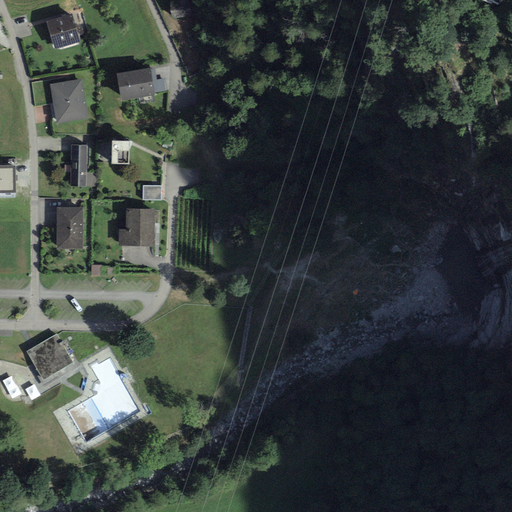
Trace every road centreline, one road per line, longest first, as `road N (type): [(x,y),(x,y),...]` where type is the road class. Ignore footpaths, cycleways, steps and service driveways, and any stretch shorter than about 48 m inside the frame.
road 1 (track): [(0,486),(173,435),(254,363),(302,263),(335,240),(375,232)]
road 2 (residential): [(0,4),(29,111),(35,323)]
road 3 (residential): [(35,323),(116,321),(153,307),(167,270),(173,172)]
road 4 (track): [(302,263),(265,258),(185,277),(162,292)]
